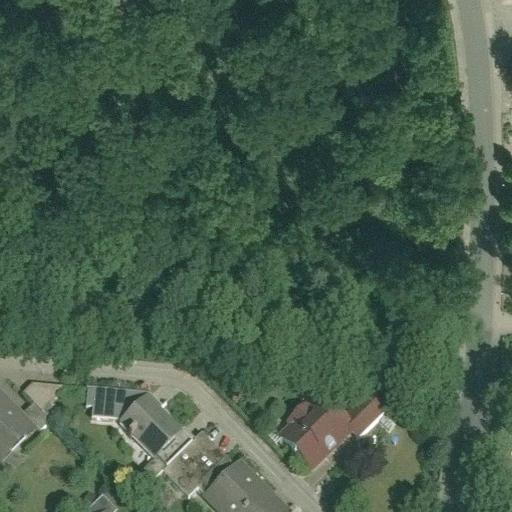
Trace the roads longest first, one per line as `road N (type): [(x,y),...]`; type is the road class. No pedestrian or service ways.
road 1 (residential): [(471,0),(483,300),(438,511)]
road 2 (residential): [(339,511),(203,388),(156,368),(0,361)]
